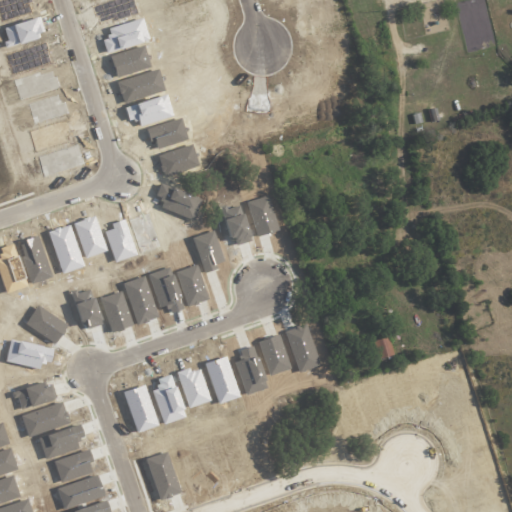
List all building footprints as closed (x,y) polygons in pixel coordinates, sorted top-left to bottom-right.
[(157,155),(191,144),(199,165),(164,177),(162,171),(161,172),(159,166),(160,165),(157,155)] [(154,195),(160,183),(201,199),(192,220),(160,207),(161,201),(158,200),(160,197),(154,195)] [(245,202),(267,195),(277,229),(256,236),(245,202)] [(229,240),(232,239),(234,245),(250,241),(241,212),(240,212),(238,205),(226,209),(225,206),(219,208),(229,240)] [(127,220),(149,213),(160,246),(139,254),(127,220)] [(191,237),(212,230),(223,260),(214,263),(215,268),(203,273),(191,237)] [(186,306),(174,272),(195,264),(207,299),(186,306)] [(146,274),(167,266),(182,308),(170,312),(168,308),(165,308),(163,305),(158,307),(146,274)] [(283,331),(297,373),(319,365),(304,323),(292,326),(293,327),(283,331)] [(255,341),(277,334),(289,368),(267,376),(255,341)] [(376,361),(392,355),(386,337),(369,342),(376,361)] [(244,395),(265,387),(250,346),(238,350),(240,354),(236,355),(238,359),(232,361),(244,395)]
